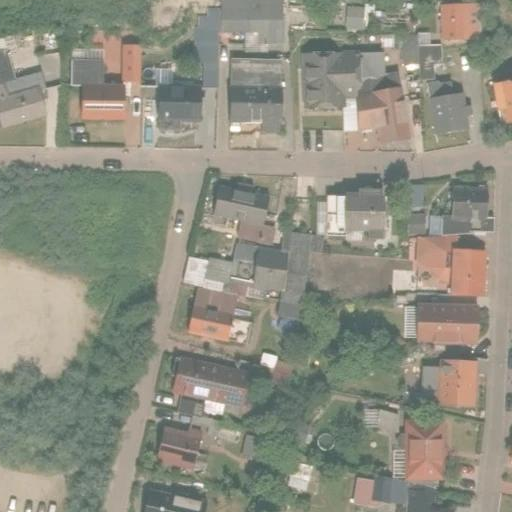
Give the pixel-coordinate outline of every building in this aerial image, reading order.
[(256,42),(286,42),(286,0),(223,0),(223,28),(257,28),(256,42)] [(481,2),(446,3),(447,39),(482,38),(481,2)] [(349,6),(348,28),(365,29),(367,7),(349,6)] [(307,46),(310,108),(345,106),(344,92),(359,91),(357,44),(307,46)] [(102,52),(73,51),(72,79),(86,80),(85,116),(128,117),(130,78),(101,77),(102,52)] [(286,85),(286,56),(230,55),(230,85),(286,85)] [(51,76),(0,87),(0,112),(3,123),(54,111),(49,90),(54,89),(51,76)] [(204,81),(158,81),(158,121),(205,121),(204,81)] [(229,128),(285,129),(286,85),(230,85),(229,128)] [(384,143),(415,140),(409,89),(352,95),(356,134),(383,131),(384,143)] [(467,92),(430,98),(436,135),(472,129),(467,92)] [(276,192),(217,179),(210,211),(246,219),(269,224),(276,192)] [(488,181),(449,182),(449,211),(489,210),(488,181)] [(423,204),(423,185),(413,185),(413,204),(423,204)] [(391,190),(321,188),(320,229),(374,230),(374,239),(390,239),(391,190)] [(444,211),(444,230),(456,229),(478,228),(478,226),(495,226),(495,210),(489,210),(449,211),(444,211)] [(269,224),(246,219),(243,235),(276,242),(279,226),(269,224)] [(485,249),(455,248),(456,229),(444,230),(415,231),(415,270),(432,270),(433,288),(450,289),(449,296),(484,297),(485,249)] [(290,250),(281,297),(277,315),(302,319),(314,251),(328,254),(331,238),(293,232),(290,250)] [(236,261),(213,257),(206,291),(240,298),(256,301),(258,292),(281,297),(290,250),(240,240),(236,261)] [(199,289),(206,291),(213,257),(192,253),(185,286),(199,289)] [(25,293),(34,295),(40,268),(32,266),(25,293)] [(206,291),(199,289),(190,332),(252,346),(256,325),(249,324),(252,313),(237,309),(240,298),(206,291)] [(483,302),(405,300),(404,341),(482,342),(483,302)] [(253,370),(183,355),(174,392),(245,408),(253,370)] [(477,359),(448,358),(448,370),(427,369),(425,404),(476,406),(477,359)] [(277,360),(273,383),(290,386),(294,364),(277,360)] [(364,412),(365,423),(377,422),(378,431),(401,429),(400,409),(364,412)] [(447,419),(407,418),(406,477),(446,478),(447,419)] [(206,431),(167,422),(158,461),(198,470),(206,431)] [(249,434),(244,457),(264,461),(269,438),(249,434)] [(292,477),(290,486),(308,491),(315,467),(279,457),(275,471),(292,477)] [(357,477),(357,503),(394,504),(395,478),(357,477)] [(190,511),(194,494),(150,484),(144,511),(190,511)]
